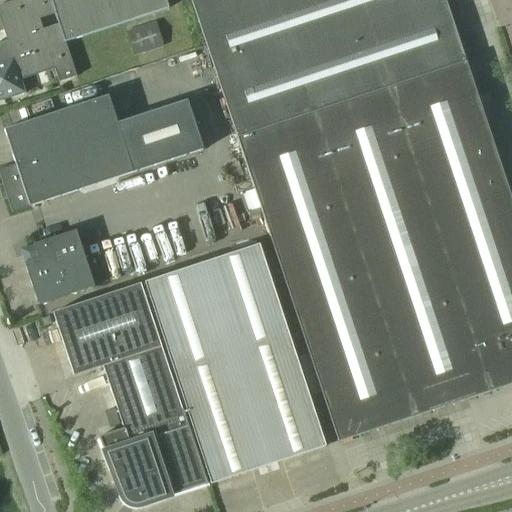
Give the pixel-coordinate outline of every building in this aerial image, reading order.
[(20,0),(0,6),(0,22),(7,42),(0,44),(0,102),(25,94),(20,77),(52,67),(58,83),(76,77),(64,43),(168,10),(164,0),(20,0)] [(190,0),(337,443),(511,385),(511,207),(443,0),(190,0)] [(155,22),(125,32),(133,57),(163,47),(155,22)] [(0,171),(0,176),(12,213),(203,151),(187,102),(117,124),(108,97),(4,131),(15,166),(0,171)] [(28,254),(21,257),(37,306),(92,289),(74,232),(25,248),(28,254)] [(143,283),(209,485),(324,447),(258,246),(143,283)] [(139,505),(139,506),(206,484),(139,285),(52,314),(73,377),(102,367),(122,428),(97,436),(120,497),(121,497),(123,500),(126,502),(127,503),(131,505),(132,505),(139,505)] [(41,320),(43,327),(44,327),(50,325),(48,318),(41,320)]
